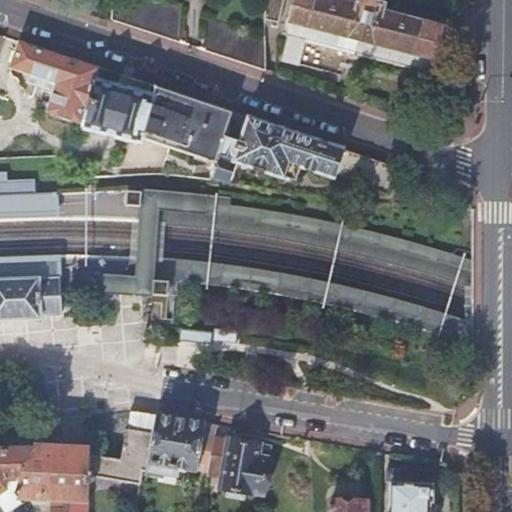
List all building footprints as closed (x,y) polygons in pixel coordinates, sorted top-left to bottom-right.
[(114,0),(113,20),(183,42),(186,9),(158,0),(114,0)] [(279,23),(284,0),(264,0),(265,19),(279,23)] [(383,3),(383,0),(359,0),(358,6),(335,0),(294,0),(290,22),(292,22),(350,37),(434,59),(442,27),(382,11),(384,4),(383,3)] [(201,49),(266,70),(265,35),(204,15),(201,49)] [(289,38),(347,53),(350,37),(292,22),(288,38),(289,38)] [(431,74),(434,59),(350,37),(347,53),(349,53),(349,51),(365,56),(365,57),(431,74)] [(341,76),(347,53),(289,38),(283,61),(341,76)] [(84,118),(94,80),(95,76),(97,70),(97,67),(19,41),(11,68),(58,83),(51,109),(84,118)] [(153,94),(155,86),(150,84),(147,94),(94,80),(84,118),(83,120),(141,138),(141,135),(153,94)] [(221,146),(232,112),(155,86),(153,94),(141,135),(218,159),(221,146)] [(396,166),(232,112),(221,146),(218,159),(210,181),(229,184),(237,161),(298,181),(303,166),(388,193),(396,166)] [(0,197),(18,197),(35,196),(35,179),(8,180),(8,171),(0,170),(0,197)] [(129,221),(141,222),(139,255),(128,254),(126,278),(155,280),(156,257),(159,222),(160,193),(130,191),(130,206),(129,221)] [(159,222),(207,226),(209,203),(209,196),(160,193),(159,222)] [(18,197),(0,197),(0,219),(56,217),(56,195),(35,196),(18,197)] [(453,278),(459,256),(351,225),(345,248),(453,278)] [(0,258),(0,279),(13,279),(60,277),(59,256),(0,258)] [(79,291),(112,294),(113,277),(80,274),(79,291)] [(13,279),(0,279),(0,320),(14,320),(43,319),(42,316),(62,315),(60,277),(13,279)] [(153,297),(155,280),(126,278),(113,277),(112,294),(153,297)] [(214,422),(156,414),(154,426),(125,428),(119,460),(88,455),(88,475),(143,485),(145,472),(176,477),(178,465),(206,470),(212,435),(214,422)] [(21,496),(23,435),(0,435),(0,507),(3,511),(21,503),(21,496)] [(53,497),(52,511),(86,511),(88,455),(89,447),(32,446),(33,435),(23,435),(21,496),(53,497)] [(257,442),(212,435),(206,470),(206,473),(220,475),(218,485),(228,486),(227,493),(242,496),(243,489),(261,492),(267,456),(255,454),(257,442)] [(385,480),(389,480),(397,480),(398,467),(385,467),(385,480)] [(397,480),(389,480),(388,511),(429,511),(430,499),(432,499),(432,482),(397,480)] [(205,511),(206,485),(190,484),(189,511),(205,511)] [(375,511),(376,499),(329,500),(328,511),(375,511)]
